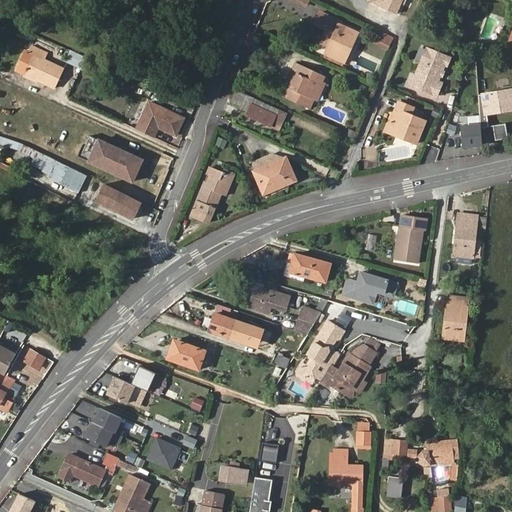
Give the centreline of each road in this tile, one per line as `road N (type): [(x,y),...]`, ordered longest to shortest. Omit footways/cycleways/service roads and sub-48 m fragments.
road 1 (tertiary): [(174,274),(294,214),(511,164)]
road 2 (residential): [(174,274),(158,241),(249,0)]
road 3 (tertiary): [(0,470),(49,399),(174,274)]
road 4 (unknown): [(345,189),(400,47)]
road 5 (unknown): [(54,95),(187,164)]
